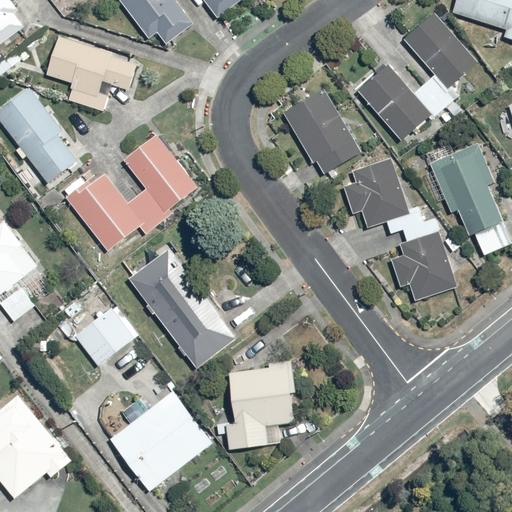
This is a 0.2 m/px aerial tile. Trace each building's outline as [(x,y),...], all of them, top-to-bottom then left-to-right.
[(19,11),(10,0),(0,0),(0,46),(26,28),(16,14),(19,11)] [(195,25),(175,0),(120,0),(151,41),(159,35),(168,47),(195,25)] [(203,0),(218,20),(245,0),(203,0)] [(511,0),(460,0),(456,13),(508,30),(505,38),(511,39),(511,0)] [(393,66),(362,91),(404,141),(463,96),(455,89),(481,64),(438,14),(407,41),(437,76),(416,94),(393,66)] [(140,63),(61,37),(48,76),(74,84),(69,101),(106,112),(114,86),(131,92),(140,63)] [(23,46),(0,63),(0,76),(1,78),(31,56),(23,46)] [(66,133),(30,88),(0,111),(0,119),(49,184),(80,161),(61,136),(66,133)] [(366,152),(328,91),(287,113),(317,165),(322,162),(328,175),(366,152)] [(130,204),(107,174),(71,202),(110,252),(142,227),(145,231),(200,187),(158,137),(126,160),(148,190),(130,204)] [(499,184),(481,145),(434,164),(456,214),(462,211),(473,238),(478,237),(486,257),(511,246),(511,235),(493,187),(499,184)] [(418,302),(461,288),(438,219),(426,223),(421,208),(413,212),(395,160),(357,172),(360,184),(348,187),(356,216),(365,213),(369,228),(388,220),(392,233),(406,232),(410,241),(402,244),(407,257),(397,260),(404,288),(413,285),(418,302)] [(0,225),(0,302),(16,324),(55,292),(37,269),(41,266),(5,222),(0,225)] [(172,249),(132,279),(198,369),(239,340),(172,249)] [(96,283),(57,311),(66,323),(105,295),(96,283)] [(139,335),(116,305),(77,335),(99,365),(139,335)] [(297,424),(289,366),(231,374),(237,423),(229,425),(232,450),(270,445),(268,428),(297,424)] [(215,444),(175,391),(112,440),(151,492),(215,444)] [(20,395),(0,411),(0,478),(18,499),(49,474),(53,479),(74,461),(20,395)]
